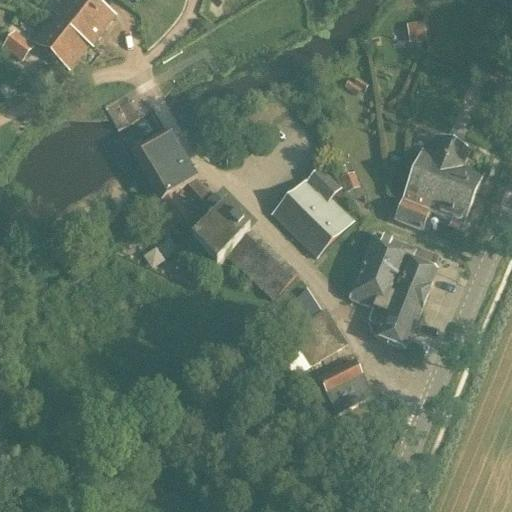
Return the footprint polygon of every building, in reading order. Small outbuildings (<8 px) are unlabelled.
[(55,16),(52,21),(60,27),(62,25),(81,39),(79,40),(90,48),(92,50),(115,19),(89,0),(66,0),(59,10),(62,11),(57,18),(55,16)] [(60,27),(52,21),(34,44),(70,72),(90,48),(79,40),(81,39),(62,25),(60,27)] [(406,26),(408,45),(426,43),(424,24),(406,26)] [(4,48),(23,63),(33,50),(14,36),(4,48)] [(348,83),(343,90),(357,99),(361,93),(364,94),(368,88),(357,82),(353,87),(348,83)] [(252,125),(247,122),(243,129),(248,132),(252,125)] [(226,261),(273,305),(299,278),(253,234),(250,237),(233,218),(214,200),(192,222),(174,197),(196,184),(189,171),(184,173),(163,137),(133,154),(142,170),(161,204),(182,232),(194,245),(193,247),(206,260),(198,267),(208,278),(226,261)] [(422,155),(416,170),(457,186),(454,195),(463,198),(466,190),(476,194),(482,179),(462,171),(469,154),(436,141),(429,157),(422,155)] [(322,169),(274,217),(316,260),(353,224),(331,202),(343,190),(322,169)] [(416,170),(403,204),(423,211),(427,198),(440,202),(442,196),(441,196),(443,191),(451,194),(454,195),(457,186),(416,170)] [(359,190),(354,175),(340,180),(345,195),(359,190)] [(423,211),(403,204),(395,223),(422,233),(429,215),(463,228),(476,194),(466,190),(463,198),(454,195),(451,194),(443,191),(441,196),(442,196),(440,202),(427,198),(423,211)] [(385,315),(375,341),(405,353),(436,274),(433,273),(437,261),(375,236),(349,302),(385,315)] [(291,336),(312,369),(346,349),(325,315),(291,336)] [(307,389),(319,413),(331,407),(337,418),(372,400),(354,363),(318,381),(319,383),(307,389)]
